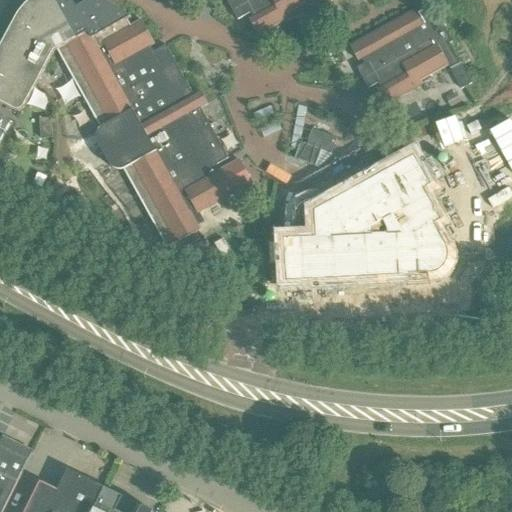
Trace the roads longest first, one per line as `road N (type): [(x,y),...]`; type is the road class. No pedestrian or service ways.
road 1 (secondary): [(0,293),(170,379),(285,418),(401,432),(511,424)]
road 2 (secondary): [(511,396),(439,405),(344,402),(246,380),(154,348),(0,272)]
road 3 (unclassified): [(259,511),(0,386)]
